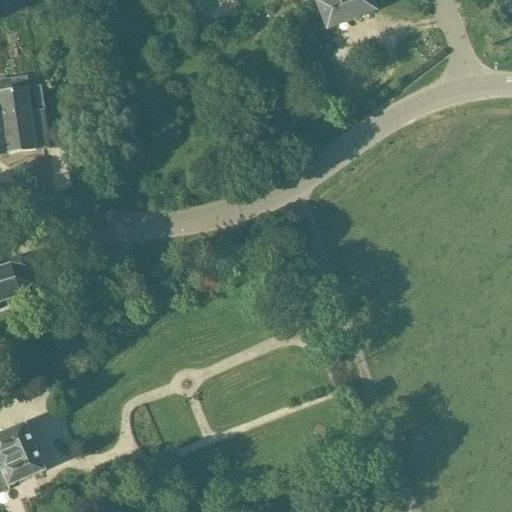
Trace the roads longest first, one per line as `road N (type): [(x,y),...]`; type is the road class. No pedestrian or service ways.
road 1 (tertiary): [(0,208),(105,227),(211,219),(291,190),(402,114),(473,87)]
road 2 (unknown): [(291,190),(379,511)]
